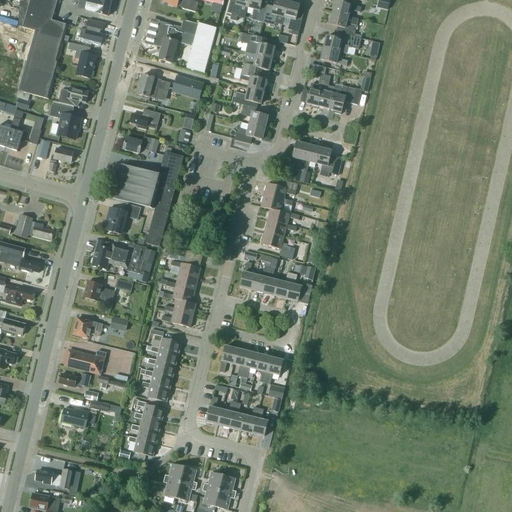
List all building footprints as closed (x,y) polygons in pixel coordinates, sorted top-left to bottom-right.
[(0,0),(0,2),(3,7),(11,3),(10,1),(10,0),(20,0),(20,4),(28,6),(22,28),(35,31),(26,62),(18,91),(30,94),(49,100),(59,63),(57,63),(68,25),(51,21),(57,0),(0,0)] [(86,0),(88,0),(86,10),(86,11),(96,13),(96,14),(108,16),(110,8),(111,2),(109,2),(101,0),(86,0)] [(182,9),(195,12),(198,3),(188,0),(162,0),(162,2),(168,4),(168,5),(177,7),(177,6),(182,8),(182,9)] [(230,0),(226,16),(230,17),(230,19),(237,21),(237,20),(238,16),(245,18),(248,8),(249,0),(237,0),(237,2),(230,0)] [(249,0),(248,8),(254,10),(251,20),(256,21),(263,23),(268,5),(261,4),(262,0),(249,0)] [(268,5),(263,23),(274,26),(275,23),(282,24),(284,18),(288,3),(278,0),(275,0),(274,7),(268,5)] [(336,1),(333,13),(348,17),(350,10),(360,13),(361,8),(351,5),(336,1)] [(288,3),(284,18),(290,20),(288,26),(287,29),(291,31),(290,34),(298,36),(301,22),(296,20),(300,6),(288,3)] [(336,33),(361,39),(362,36),(354,34),(358,19),(348,17),(333,13),(330,25),(337,27),(336,33)] [(84,40),(84,42),(100,46),(103,35),(93,32),(94,28),(99,29),(101,23),(89,20),(88,26),(89,26),(87,31),(82,29),(80,39),(84,40)] [(151,31),(148,42),(151,43),(150,45),(154,46),(162,48),(158,60),(159,60),(172,64),(177,43),(193,47),(187,69),(204,73),(216,29),(183,20),(181,28),(160,22),(157,21),(156,21),(156,24),(153,23),(152,28),(154,29),(154,31),(151,31)] [(243,33),(241,42),(247,44),(245,53),(246,53),(272,59),(275,48),(265,45),(266,39),(243,33)] [(336,33),(334,38),(327,37),(324,48),(339,52),(346,54),(348,47),(358,50),(361,39),(336,33)] [(69,48),(77,50),(75,58),(81,59),(77,75),(91,79),(97,57),(88,55),(89,49),(90,49),(91,48),(78,45),(79,43),(71,41),(69,48)] [(339,52),(324,48),(321,60),(336,64),(346,66),(348,61),(338,59),(339,52)] [(243,65),(242,70),(260,74),(262,70),(269,71),(272,59),(246,53),(243,65)] [(241,75),(240,80),(250,82),(248,89),(263,93),(266,81),(259,79),(260,74),(242,70),(241,75)] [(170,84),(161,81),(161,80),(142,75),(137,95),(149,98),(149,97),(156,99),(159,89),(168,91),(170,84)] [(306,103),(306,104),(318,107),(324,82),(329,83),(330,77),(324,76),(321,75),(319,80),(318,86),(311,85),(310,89),(309,92),(306,103)] [(177,76),(173,90),(175,91),(184,93),(199,98),(203,84),(177,76)] [(363,90),(371,91),(374,79),(367,78),(363,90)] [(324,82),(318,107),(329,110),(333,95),(327,93),(329,83),(324,82)] [(333,95),(329,110),(335,111),(335,113),(341,115),(341,113),(344,102),(352,104),(358,105),(362,91),(348,87),(343,86),(341,90),(335,89),(333,95)] [(58,102),(75,107),(77,101),(86,103),(88,93),(71,88),(70,92),(62,90),(58,102)] [(233,97),(231,102),(243,105),(257,109),(258,104),(260,105),(263,93),(248,89),(246,95),(236,93),(235,98),(233,97)] [(18,91),(16,99),(28,102),(30,94),(18,91)] [(25,102),(19,99),(16,107),(23,109),(25,102)] [(57,135),(76,140),(79,127),(80,127),(82,119),(72,116),(74,109),(53,104),(50,116),(61,119),(57,135)] [(211,112),(218,114),(220,106),(213,104),(211,112)] [(242,110),(241,115),(251,118),(249,125),(265,128),(268,116),(258,114),(259,109),(257,109),(243,105),(242,110)] [(11,129),(5,148),(17,152),(24,130),(18,128),(20,121),(21,121),(24,113),(16,110),(10,129),(11,129)] [(130,123),(147,127),(156,130),(161,114),(147,111),(145,118),(132,114),(130,123)] [(188,118),(186,129),(195,130),(197,119),(188,118)] [(236,134),(235,141),(250,145),(252,138),(262,140),(265,128),(249,125),(248,131),(238,129),(236,134)] [(0,146),(5,148),(11,129),(10,129),(0,126),(0,146)] [(29,143),(37,145),(41,131),(33,129),(29,143)] [(178,142),(188,144),(191,132),(181,130),(178,142)] [(159,141),(151,139),(144,137),(142,142),(126,138),(123,150),(139,154),(141,149),(148,151),(148,152),(155,154),(159,141)] [(41,141),(37,157),(45,160),(50,143),(41,141)] [(297,170),(302,171),(308,146),(296,143),(292,158),(299,160),(297,170)] [(182,145),(180,152),(186,154),(188,146),(182,145)] [(309,162),(316,164),(320,149),(308,146),(302,171),(306,172),(309,162)] [(71,164),(73,153),(56,149),(55,156),(52,155),(50,163),(51,164),(49,172),(55,173),(57,165),(55,164),(56,160),(71,164)] [(342,159),(336,157),(330,156),(331,152),(320,149),(316,164),(322,166),(320,176),(328,178),(329,173),(331,174),(331,175),(338,177),(342,159)] [(175,189),(184,157),(165,152),(158,176),(125,167),(124,170),(123,169),(122,170),(124,171),(122,178),(120,178),(120,179),(121,179),(119,187),(118,186),(118,187),(119,188),(117,195),(116,195),(115,196),(117,196),(116,199),(149,208),(143,232),(147,233),(146,234),(148,235),(146,244),(159,247),(162,238),(175,189)] [(291,180),(299,182),(302,172),(294,170),(291,180)] [(302,172),(300,182),(307,184),(310,174),(302,172)] [(267,184),(264,196),(283,201),(284,199),(285,195),(294,197),(296,192),(286,189),(267,184)] [(311,190),(309,196),(319,199),(320,192),(311,190)] [(270,210),(275,212),(275,211),(280,212),(282,204),(292,206),(293,202),(284,199),(283,201),(264,196),(261,207),(270,210)] [(129,226),(131,219),(138,221),(141,208),(126,205),(125,210),(109,206),(104,228),(121,232),(123,225),(129,226)] [(302,211),(312,213),(313,208),(303,205),(302,211)] [(270,210),(268,220),(267,221),(287,226),(287,225),(289,218),(298,221),(300,216),(290,213),(290,215),(280,212),(275,211),(275,212),(270,210)] [(28,235),(51,241),(53,231),(43,229),(44,224),(36,222),(34,229),(30,228),(33,219),(20,216),(15,235),(27,239),(28,235)] [(297,227),(287,225),(287,226),(267,221),(264,233),(283,238),(286,229),(295,232),(297,227)] [(0,232),(9,235),(12,228),(0,224),(0,232)] [(282,245),(283,238),(264,233),(261,245),(280,250),(281,250),(279,256),(292,260),(295,249),(282,245)] [(95,252),(91,266),(107,270),(108,264),(127,269),(127,271),(130,272),(138,275),(137,281),(144,283),(147,284),(155,252),(151,251),(146,249),(147,248),(129,243),(127,249),(106,243),(98,241),(95,252)] [(0,251),(7,253),(4,263),(20,267),(19,271),(31,274),(31,271),(39,273),(41,264),(22,259),(25,249),(0,242),(0,251)] [(164,257),(183,262),(185,255),(165,250),(164,257)] [(308,262),(314,264),(316,257),(310,255),(308,262)] [(180,268),(178,276),(198,281),(201,268),(181,264),(172,261),(171,266),(180,268)] [(240,288),(252,291),(255,276),(249,274),(251,264),(246,263),(244,273),(240,288)] [(302,266),(300,274),(306,276),(305,280),(312,282),(316,270),(302,266)] [(252,291),(263,294),(269,268),(264,267),(262,277),(255,276),(252,291)] [(263,294),(274,297),(278,281),(272,280),(274,270),(269,268),(263,294)] [(274,297),(286,299),(292,274),(287,273),(285,283),(278,281),(274,297)] [(292,274),(286,299),(298,302),(302,287),(295,285),(297,275),(292,274)] [(166,286),(175,289),(175,288),(195,292),(198,281),(178,276),(176,284),(167,282),(166,286)] [(115,289),(130,292),(133,284),(117,280),(115,289)] [(99,299),(112,302),(115,292),(101,289),(102,286),(88,282),(83,298),(98,302),(99,299)] [(6,285),(4,294),(9,295),(6,304),(20,308),(22,299),(31,301),(34,292),(18,288),(6,285)] [(177,300),(176,301),(182,302),(182,301),(192,303),(195,292),(175,288),(175,289),(173,296),(164,294),(163,298),(172,300),(173,299),(177,300)] [(164,311),(173,313),(193,318),(196,304),(192,303),(182,301),(182,302),(176,301),(174,309),(165,306),(164,311)] [(193,318),(173,313),(172,319),(162,316),(161,321),(171,323),(190,328),(193,318)] [(12,333),(22,336),(25,325),(24,325),(5,320),(0,318),(0,326),(3,328),(2,332),(12,335),(12,333)] [(99,337),(102,325),(77,319),(73,335),(82,337),(82,338),(86,339),(87,338),(89,339),(90,334),(99,337)] [(111,327),(125,331),(127,323),(113,319),(111,327)] [(160,349),(159,350),(178,355),(181,343),(163,339),(164,333),(151,330),(150,335),(155,336),(154,340),(161,342),(160,349)] [(227,363),(233,365),(237,349),(225,346),(221,362),(222,362),(219,372),(224,373),(227,363)] [(0,347),(0,368),(4,370),(6,363),(7,363),(14,365),(14,364),(14,362),(16,362),(17,357),(16,356),(16,354),(6,352),(2,351),(2,349),(0,347)] [(158,354),(157,361),(156,362),(175,367),(178,355),(159,350),(160,349),(152,347),(151,352),(158,354)] [(237,376),(242,378),(249,352),(237,349),(233,365),(240,366),(237,376)] [(67,367),(100,376),(106,353),(97,351),(96,357),(72,351),(67,367)] [(250,369),(256,370),(260,355),(249,352),(242,378),(247,379),(250,369)] [(260,382),(265,383),(271,358),(260,355),(256,370),(263,372),(260,382)] [(271,358),(265,383),(270,385),(272,375),(279,376),(283,361),(271,358)] [(154,373),(153,374),(172,379),(175,367),(156,362),(157,361),(149,359),(148,364),(156,366),(154,373)] [(153,377),(151,384),(150,386),(169,390),(172,379),(153,374),(154,373),(146,371),(145,375),(153,377)] [(87,388),(90,376),(83,374),(81,380),(77,379),(77,378),(61,374),(59,383),(67,385),(67,386),(74,388),(75,387),(79,388),(80,386),(87,388)] [(97,383),(107,385),(109,378),(99,376),(97,383)] [(108,386),(126,390),(127,385),(109,381),(108,386)] [(166,403),(169,390),(150,386),(151,384),(143,383),(142,387),(150,389),(147,398),(166,403)] [(264,394),(266,387),(256,384),(254,391),(264,394)] [(270,396),(283,400),(286,390),(272,387),(270,396)] [(84,399),(97,401),(99,394),(86,391),(84,399)] [(206,423),(218,426),(222,410),(215,409),(218,399),(213,397),(210,407),(206,423)] [(92,401),(90,408),(98,410),(107,412),(108,410),(109,405),(92,401)] [(145,408),(143,415),(143,417),(161,422),(165,410),(146,405),(146,404),(138,402),(137,406),(145,408)] [(218,426),(229,428),(236,403),(231,402),(228,412),(222,410),(218,426)] [(229,428),(240,431),(245,416),(238,414),(241,404),(236,403),(229,428)] [(109,405),(108,410),(116,412),(114,422),(119,423),(122,408),(117,407),(109,405)] [(240,431),(252,434),(259,409),(254,407),(251,418),(245,416),(240,431)] [(94,425),(96,417),(89,415),(89,413),(79,411),(79,412),(64,409),(61,423),(85,429),(87,423),(94,425)] [(259,409),(252,434),(264,437),(268,422),(261,420),(263,410),(259,409)] [(159,433),(161,422),(143,417),(143,415),(135,413),(134,418),(142,420),(140,427),(140,428),(159,433)] [(155,445),(159,433),(140,428),(140,427),(132,425),(131,430),(139,432),(137,439),(137,441),(155,445)] [(152,457),(155,445),(137,441),(137,439),(129,437),(128,442),(136,444),(134,453),(152,457)] [(129,459),(130,453),(120,451),(119,456),(129,459)] [(184,467),(172,464),(169,477),(165,476),(164,479),(180,483),(184,467)] [(180,483),(196,487),(197,484),(193,483),(196,470),(184,467),(180,483)] [(37,471),(35,481),(43,482),(43,484),(51,485),(56,486),(60,487),(60,488),(70,490),(73,472),(63,469),(62,476),(53,474),(54,473),(44,471),(44,472),(37,471)] [(223,476),(211,473),(208,485),(204,484),(203,488),(219,492),(223,476)] [(219,492),(235,496),(236,492),(232,491),(235,479),(223,476),(219,492)] [(180,483),(164,479),(163,483),(167,484),(164,496),(176,499),(180,483)] [(176,499),(188,502),(191,490),(195,491),(196,487),(180,483),(176,499)] [(219,492),(203,488),(202,491),(206,492),(203,504),(215,507),(219,492)] [(215,507),(227,510),(230,498),(234,499),(235,496),(219,492),(215,507)] [(57,511),(60,500),(49,497),(33,494),(30,508),(46,511),(57,511)] [(62,503),(72,505),(73,497),(64,495),(62,503)]
